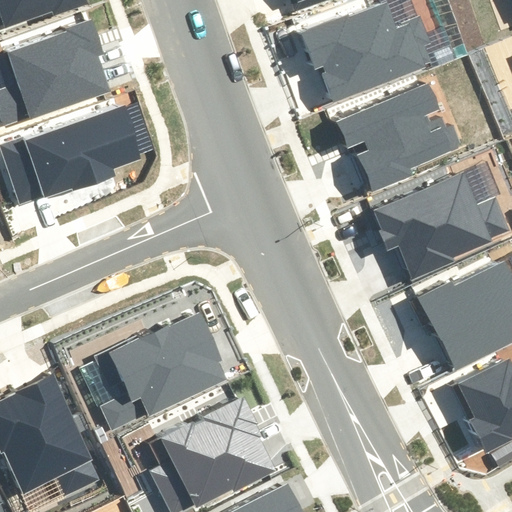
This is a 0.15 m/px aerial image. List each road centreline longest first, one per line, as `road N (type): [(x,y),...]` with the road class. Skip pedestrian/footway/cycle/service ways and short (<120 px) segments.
road 1 (tertiary): [(251,199),(299,330),(403,511)]
road 2 (residential): [(0,306),(251,199)]
road 3 (tertiary): [(177,0),(251,199)]
